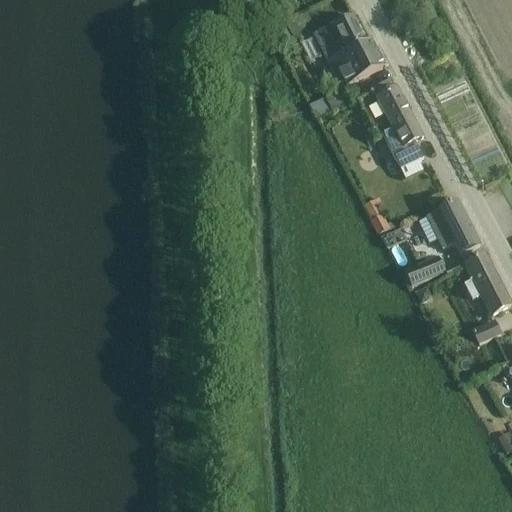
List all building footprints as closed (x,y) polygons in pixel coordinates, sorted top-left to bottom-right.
[(323,34),(314,39),(341,92),(366,79),(384,71),(371,43),(365,46),(352,20),(334,28),(323,34)] [(292,30),(297,47),(308,44),(303,27),(292,30)] [(396,92),(378,101),(376,102),(393,133),(382,139),(405,183),(423,173),(418,164),(423,162),(415,145),(423,141),(396,92)] [(502,185),(491,155),(465,164),(476,194),(502,185)] [(457,205),(450,209),(427,221),(441,250),(451,245),(459,260),(480,249),(457,205)] [(371,209),(365,212),(377,235),(387,231),(381,218),(376,220),(371,209)] [(484,258),(466,267),(461,270),(470,287),(466,289),(473,303),(477,301),(488,321),(511,309),(484,258)] [(438,264),(419,274),(417,271),(401,279),(410,296),(445,279),(438,264)] [(494,326),(471,338),(478,350),(500,338),(494,326)] [(511,453),(511,442),(508,435),(495,442),(505,458),(511,453)]
